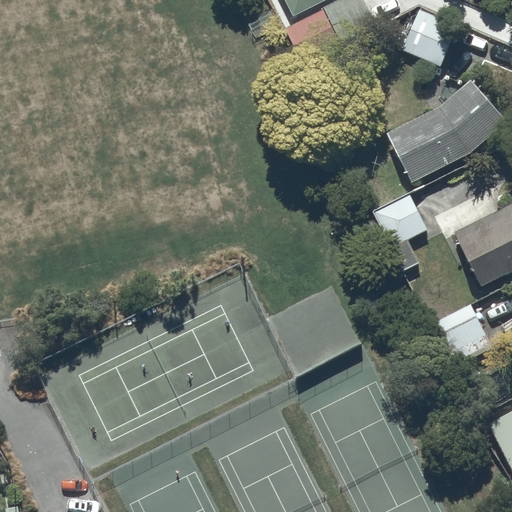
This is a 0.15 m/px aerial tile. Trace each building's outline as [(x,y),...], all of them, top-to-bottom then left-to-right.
[(282,0),(294,23),(336,0),(282,0)] [(298,60),(336,39),(337,38),(353,67),(389,47),(363,0),(344,0),(323,12),(286,32),(298,60)] [(458,29),(419,12),(402,54),(441,70),(458,29)] [(506,126),(470,84),(439,111),(386,138),(412,188),(471,159),(506,126)] [(429,235),(411,198),(374,216),(403,276),(420,267),(409,245),(429,235)] [(511,207),(453,237),(481,293),(511,277),(511,207)] [(491,352),(470,308),(436,325),(458,369),(491,352)] [(511,417),(488,429),(511,476),(511,417)]
